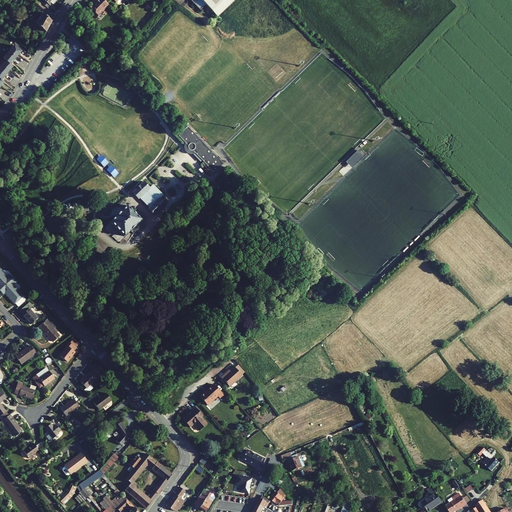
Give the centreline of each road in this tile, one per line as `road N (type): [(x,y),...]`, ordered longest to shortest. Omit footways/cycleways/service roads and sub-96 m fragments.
road 1 (tertiary): [(0,241),(93,345)]
road 2 (tertiary): [(73,0),(0,118)]
